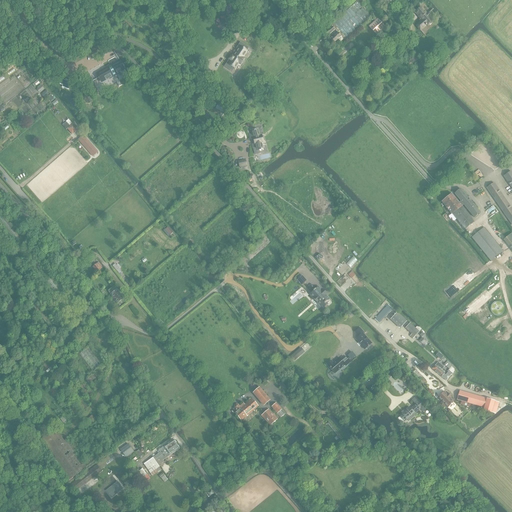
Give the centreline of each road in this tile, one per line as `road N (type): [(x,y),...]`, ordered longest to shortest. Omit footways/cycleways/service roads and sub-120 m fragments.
road 1 (track): [(278,396),(329,449),(347,439),(435,459),(489,511)]
road 2 (residential): [(431,181),(272,0)]
road 3 (track): [(158,329),(98,256),(72,251),(28,199)]
road 4 (track): [(114,320),(107,377),(67,433)]
